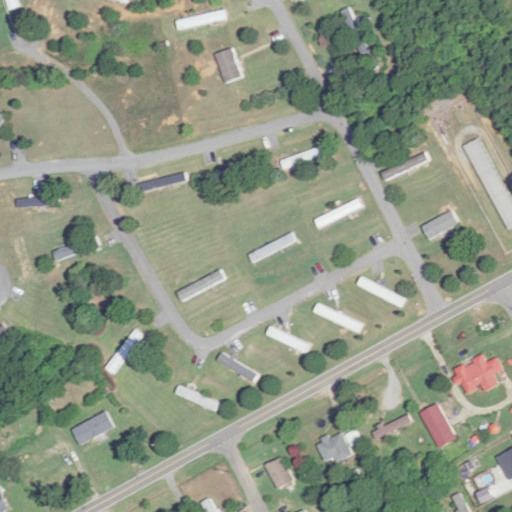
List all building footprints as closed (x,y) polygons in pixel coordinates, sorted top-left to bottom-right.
[(8,0),(13,11),(21,8),(18,0),(8,0)] [(371,51),(352,8),(342,13),(361,55),(371,51)] [(181,31),(228,19),(226,10),(179,21),(181,31)] [(245,78),(236,49),(218,54),(227,83),(245,78)] [(0,132),(8,132),(6,114),(0,115),(0,132)] [(511,201),(483,138),(468,144),(507,229),(511,226),(511,201)] [(323,157),(320,149),(285,160),(288,169),(323,157)] [(384,172),(388,180),(431,161),(427,153),(384,172)] [(213,185),(253,171),(250,164),(211,177),(213,185)] [(190,182),(188,174),(141,183),(143,192),(190,182)] [(60,206),(60,198),(20,198),(20,206),(60,206)] [(322,229),(365,207),(361,199),(318,220),(322,229)] [(432,241),(463,224),(455,210),(424,227),(432,241)] [(299,240),(294,232),(252,256),(257,264),(299,240)] [(55,249),(57,258),(104,248),(102,238),(55,249)] [(36,278),(22,239),(14,242),(27,281),(36,278)] [(181,292),(186,302),(229,279),(224,270),(181,292)] [(407,300),(366,277),(361,285),(403,308),(407,300)] [(365,324),(321,304),(317,313),(361,333),(365,324)] [(0,345),(12,330),(5,324),(0,329),(0,345)] [(311,345),(274,327),(271,335),(308,353),(311,345)] [(145,336),(138,330),(109,368),(115,374),(145,336)] [(262,375),(224,353),(220,360),(258,382),(262,375)] [(489,362),(486,356),(457,368),(468,394),(486,387),(488,392),(503,386),(497,373),(506,370),(501,357),(489,362)] [(218,410),(221,403),(183,387),(180,395),(218,410)] [(42,397),(46,405),(61,399),(57,390),(42,397)] [(461,440),(441,404),(423,413),(443,449),(461,440)] [(376,432),(380,440),(414,422),(410,414),(376,432)] [(360,440),(356,432),(347,436),(345,433),(320,443),(328,462),(338,458),(340,461),(355,455),(351,444),(360,440)] [(268,466),(281,490),(298,481),(285,457),(268,466)] [(0,487),(0,511),(9,511),(13,510),(1,488),(0,487)] [(381,511),(397,511),(397,501),(381,501),(381,511)]
